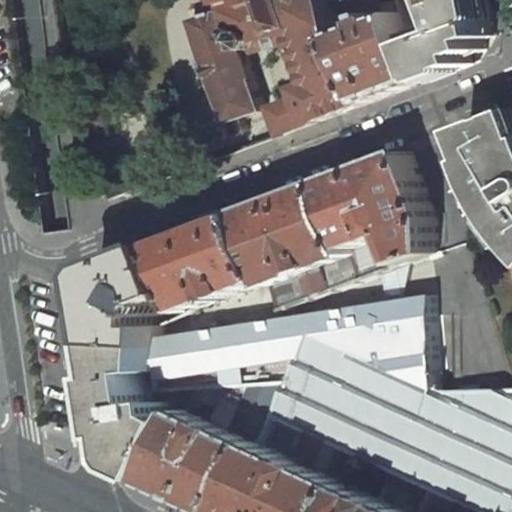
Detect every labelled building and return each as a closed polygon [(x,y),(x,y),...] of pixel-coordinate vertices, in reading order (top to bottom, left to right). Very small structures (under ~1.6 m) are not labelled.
[(227,0),(231,11),(196,20),(230,118),(227,119),(228,122),(222,133),(221,135),(221,137),(222,138),(225,138),(230,137),(235,136),(238,136),(239,136),(249,132),(250,130),(246,120),(268,112),(257,79),(258,79),(247,51),(256,50),(259,41),(288,33),(288,31),(300,28),(321,84),(308,89),(311,97),(280,109),(290,134),(374,103),(349,35),(336,0),(227,0)] [(336,0),(349,35),(379,23),(375,11),(387,7),(391,18),(407,12),(403,0),(336,0)] [(498,38),(490,0),(446,0),(451,21),(448,22),(449,25),(417,37),(432,81),(433,82),(479,66),(475,56),(491,51),(487,42),(498,38)] [(374,103),(432,81),(417,37),(415,34),(407,12),(391,18),(379,23),(349,35),(374,103)] [(76,111),(81,141),(111,136),(107,107),(76,111)] [(511,114),(468,131),(479,162),(475,163),(487,191),(489,196),(499,215),(508,229),(511,234),(511,114)] [(413,152),(330,182),(357,250),(438,219),(413,152)] [(330,182),(249,213),(275,281),(277,285),(359,255),(357,250),(330,182)] [(249,213),(166,244),(185,294),(192,312),(275,281),(249,213)] [(438,219),(357,250),(359,255),(368,279),(419,260),(439,253),(438,219)] [(100,276),(109,340),(166,347),(167,325),(157,325),(158,316),(162,316),(162,313),(158,313),(158,312),(159,311),(158,306),(157,305),(185,294),(166,244),(165,244),(165,243),(106,265),(100,276)] [(359,255),(277,285),(286,309),(368,279),(359,255)] [(90,272),(97,275),(103,264),(96,260),(90,272)] [(511,511),(511,389),(444,391),(444,302),(419,260),(368,279),(286,309),(289,317),(306,360),(295,382),(279,416),(333,440),(371,458),(395,469),(415,478),(436,488),(466,502),(485,511),(487,511),(511,511)] [(165,371),(164,391),(204,388),(295,382),(306,360),(289,317),(205,331),(203,318),(167,325),(166,347),(165,371)] [(109,340),(128,462),(133,469),(159,481),(160,480),(161,481),(188,421),(177,416),(174,417),(173,403),(154,405),(152,378),(165,371),(166,347),(109,340)] [(204,388),(193,410),(194,411),(209,406),(211,402),(227,409),(220,423),(266,444),(279,416),(295,382),(204,388)] [(161,481),(228,511),(234,511),(266,444),(220,423),(194,411),(193,410),(188,421),(161,481)] [(279,416),(266,444),(320,469),(333,440),(279,416)] [(266,444),(234,511),(345,511),(357,486),(320,469),(266,444)] [(415,478),(395,469),(390,483),(408,491),(415,478)] [(345,511),(413,511),(383,498),(357,486),(345,511)] [(461,511),(484,511),(485,511),(466,502),(461,511)]
